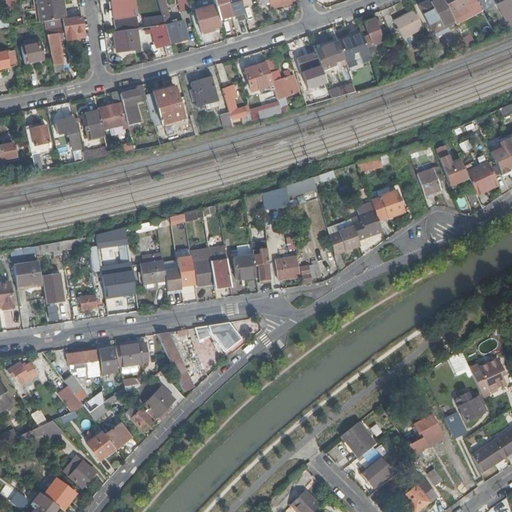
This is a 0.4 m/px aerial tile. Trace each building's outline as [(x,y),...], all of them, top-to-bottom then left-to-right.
[(13,0),(4,0),(6,9),(15,8),(13,0)] [(59,20),(63,19),(60,0),(38,0),(42,23),(44,22),(59,20)] [(115,21),(137,17),(133,0),(116,0),(112,1),(115,21)] [(164,0),(158,0),(165,25),(170,45),(188,40),(183,21),(169,25),(166,13),(168,12),(164,0)] [(190,11),(186,0),(177,0),(181,13),(190,11)] [(213,0),(215,6),(219,20),(232,17),(227,0),(213,0)] [(240,0),(227,0),(232,17),(245,13),(240,0)] [(269,0),(272,9),(292,4),(292,1),(295,0),(269,0)] [(451,17),(442,0),(436,0),(429,4),(427,2),(418,6),(432,31),(453,21),(453,20),(451,17)] [(476,0),(442,0),(451,17),(463,11),(466,18),(481,10),(476,0)] [(219,20),(215,6),(196,11),(203,35),(211,33),(210,30),(222,27),(219,20)] [(424,30),(414,11),(393,22),(403,41),(424,30)] [(80,19),(80,17),(71,18),(71,21),(63,22),(65,40),(75,39),(74,34),(84,33),(82,19),(80,19)] [(138,27),(137,17),(115,21),(114,21),(115,31),(138,27)] [(160,17),(142,20),(144,27),(162,24),(160,17)] [(374,19),(358,25),(362,36),(374,68),(380,66),(373,45),(382,41),(381,38),(375,22),(374,19)] [(60,28),(59,20),(44,22),(47,41),(51,60),(54,73),(66,70),(65,62),(62,63),(56,29),(60,28)] [(379,21),(375,22),(381,38),(385,36),(379,21)] [(454,24),(453,21),(432,31),(433,35),(454,24)] [(170,45),(165,25),(152,27),(157,48),(170,45)] [(136,30),(114,33),(117,52),(139,49),(136,30)] [(348,38),(339,42),(345,59),(358,54),(353,40),(349,41),(348,38)] [(320,67),(345,60),(345,59),(339,42),(315,50),(316,54),(320,67)] [(40,44),(21,48),(24,64),(43,60),(40,44)] [(17,66),(14,51),(4,53),(3,47),(0,47),(0,68),(8,68),(17,66)] [(314,69),(320,67),(316,54),(298,60),(302,73),(306,72),(307,74),(315,71),(314,69)] [(289,84),(287,78),(280,57),(266,61),(275,90),(289,84)] [(349,72),(354,87),(374,80),(370,67),(367,68),(364,59),(347,65),(348,70),(358,67),(359,69),(349,72)] [(250,91),(273,84),(266,63),(244,69),(250,91)] [(294,75),(287,78),(289,84),(275,90),(279,99),(299,92),(294,75)] [(218,101),(212,78),(190,84),(197,107),(218,101)] [(328,90),(331,99),(354,92),(352,83),(328,90)] [(233,84),(222,88),(231,121),(247,116),(244,108),(236,110),(232,96),(236,94),(233,84)] [(145,94),(143,85),(135,87),(136,91),(119,95),(121,102),(122,104),(127,125),(129,134),(144,130),(142,122),(140,123),(134,103),(147,100),(145,94)] [(174,85),(169,87),(178,119),(183,117),(174,85)] [(178,119),(169,87),(145,94),(147,100),(153,125),(178,119)] [(119,95),(118,91),(110,93),(113,104),(121,102),(119,95)] [(74,119),(70,102),(60,104),(64,122),(74,119)] [(122,126),(127,125),(122,104),(97,109),(97,112),(102,129),(110,127),(121,124),(122,126)] [(511,104),(499,109),(502,117),(511,113),(511,104)] [(103,135),(102,129),(97,112),(81,115),(87,139),(103,135)] [(222,128),(231,126),(229,113),(219,115),(222,128)] [(475,121),(478,127),(487,123),(484,117),(475,121)] [(73,152),(82,150),(74,119),(64,122),(55,124),(57,135),(66,133),(70,137),(73,152)] [(29,125),(25,126),(27,138),(33,162),(40,161),(39,153),(36,153),(36,150),(50,148),(45,126),(31,129),(29,125)] [(491,154),(501,177),(509,174),(507,171),(511,168),(511,142),(511,141),(509,137),(498,143),(501,150),(491,154)] [(464,153),(472,148),(467,140),(458,146),(464,153)] [(133,150),(131,142),(124,144),(126,151),(133,150)] [(12,145),(0,146),(0,160),(15,158),(12,145)] [(418,152),(426,148),(425,146),(416,145),(403,149),(405,154),(407,160),(411,158),(412,159),(419,156),(418,152)] [(84,161),(108,155),(107,148),(83,154),(84,161)] [(390,153),(392,158),(405,154),(403,149),(390,153)] [(383,167),(379,156),(358,163),(362,174),(383,167)] [(440,159),(449,184),(466,177),(459,161),(451,164),(448,157),(444,158),(440,159)] [(33,162),(34,170),(42,168),(40,161),(33,162)] [(467,178),(473,190),(478,201),(486,197),(485,193),(498,187),(489,168),(467,178)] [(426,197),(442,191),(434,170),(418,176),(426,196),(426,197)] [(415,171),(401,176),(406,190),(410,189),(412,194),(418,192),(416,187),(420,185),(415,171)] [(316,182),(314,177),(290,185),(292,190),(316,182)] [(287,193),(286,187),(270,191),(272,200),(288,195),(287,193)] [(485,193),(486,197),(500,191),(498,187),(485,193)] [(470,206),(479,203),(478,201),(473,190),(464,193),(470,206)] [(274,216),(272,200),(270,191),(262,194),(263,202),(265,217),(274,216)] [(398,192),(371,200),(372,203),(379,220),(405,212),(398,192)] [(262,194),(255,196),(256,204),(263,202),(262,194)] [(255,196),(244,198),(245,204),(247,212),(257,210),(256,204),(255,196)] [(422,206),(428,203),(426,197),(426,196),(419,198),(422,206)] [(359,241),(383,232),(379,220),(372,203),(356,209),(359,217),(361,222),(353,225),(354,227),(359,241)] [(198,220),(197,211),(184,214),(186,223),(198,220)] [(174,218),(160,222),(163,234),(169,233),(169,235),(173,235),(172,232),(177,231),(174,218)] [(158,229),(157,221),(131,228),(133,235),(158,229)] [(353,225),(352,221),(328,229),(330,236),(354,227),(353,225)] [(336,256),(361,247),(359,241),(354,227),(330,236),(336,256)] [(125,229),(96,237),(97,245),(126,238),(125,229)] [(84,239),(60,243),(61,251),(85,247),(84,239)] [(60,243),(35,247),(36,254),(52,251),(53,256),(62,254),(61,251),(60,243)] [(334,258),(331,245),(318,248),(322,262),(334,258)] [(231,283),(225,246),(209,249),(210,253),(211,259),(215,284),(215,286),(231,283)] [(35,247),(10,251),(12,259),(24,257),(24,256),(36,254),(35,247)] [(261,282),(272,281),(268,247),(252,249),(254,256),(255,265),(258,264),(261,282)] [(313,248),(306,249),(306,252),(298,253),(301,266),(311,264),(310,256),(314,255),(313,248)] [(279,280),(301,276),(297,252),(278,256),(279,260),(276,260),(279,280)] [(211,259),(210,253),(191,256),(192,262),(211,259)] [(237,281),(257,278),(255,265),(254,256),(234,259),(237,281)] [(215,284),(211,259),(192,262),(194,276),(196,276),(198,283),(198,286),(215,284)] [(165,272),(163,261),(140,265),(144,286),(166,282),(165,272)] [(13,265),(17,290),(27,288),(26,284),(39,282),(38,273),(39,273),(38,262),(13,265)] [(319,264),(309,266),(310,274),(302,276),(304,284),(312,282),(311,278),(317,276),(321,274),(319,264)] [(310,274),(309,266),(301,268),(302,276),(310,274)] [(101,270),(105,297),(135,293),(132,273),(113,276),(112,268),(101,270)] [(166,282),(168,292),(175,291),(180,290),(180,294),(188,292),(185,271),(178,272),(178,270),(165,272),(166,282)] [(9,283),(0,284),(0,306),(2,306),(3,310),(14,309),(9,283)] [(62,287),(45,290),(47,305),(65,302),(62,287)] [(94,296),(79,298),(81,311),(84,310),(84,313),(90,312),(90,309),(96,308),(94,296)] [(228,323),(198,328),(200,336),(213,334),(220,343),(221,342),(227,350),(241,339),(228,323)] [(194,387),(169,332),(158,334),(168,355),(185,392),(194,387)] [(450,336),(438,344),(443,351),(455,343),(450,336)] [(128,346),(116,347),(118,356),(120,367),(150,362),(146,343),(130,345),(128,346)] [(113,348),(100,350),(104,375),(117,372),(113,348)] [(100,375),(97,350),(67,355),(69,366),(76,365),(77,370),(86,369),(87,371),(88,376),(100,375)] [(460,352),(447,359),(456,377),(470,370),(460,352)] [(220,366),(229,358),(227,355),(218,363),(220,366)] [(497,359),(477,368),(489,392),(505,384),(501,375),(504,374),(497,359)] [(20,363),(7,371),(12,379),(16,376),(21,385),(38,374),(32,364),(28,367),(28,366),(23,368),(20,363)] [(165,389),(172,383),(161,371),(159,372),(153,376),(165,389)] [(72,376),(65,381),(69,387),(75,396),(83,390),(72,376)] [(126,395),(140,385),(136,379),(123,381),(125,389),(126,395)] [(0,381),(0,406),(11,401),(0,381)] [(75,396),(69,387),(59,394),(72,412),(84,407),(75,396)] [(145,413),(155,422),(158,418),(161,420),(171,409),(169,407),(175,400),(162,387),(144,405),(149,409),(145,413)] [(110,406),(126,395),(125,389),(104,404),(107,408),(110,406)] [(464,422),(482,413),(477,404),(482,402),(480,400),(479,400),(477,397),(470,400),(466,393),(459,397),(462,404),(457,406),(464,422)] [(90,414),(104,404),(102,395),(86,409),(90,414)] [(11,401),(0,406),(0,412),(13,405),(11,401)] [(107,408),(104,404),(90,414),(96,422),(101,418),(101,416),(109,410),(107,408)] [(145,432),(155,422),(145,413),(141,409),(132,419),(145,432)] [(35,422),(43,419),(40,411),(32,415),(35,422)] [(75,418),(72,412),(61,417),(64,424),(75,418)] [(482,413),(469,420),(472,427),(484,422),(485,419),(482,413)] [(121,423),(115,415),(111,418),(117,426),(121,423)] [(410,450),(409,450),(412,454),(423,448),(442,437),(430,415),(413,425),(420,438),(407,445),(410,450)] [(457,416),(445,421),(445,422),(453,439),(465,434),(457,416)] [(52,421),(38,427),(17,437),(25,443),(46,433),(54,442),(63,432),(52,421)] [(117,426),(104,435),(115,449),(132,437),(121,423),(117,426)] [(373,445),(356,423),(340,435),(357,457),(371,447),(373,445)] [(375,437),(382,433),(376,425),(370,429),(375,437)] [(511,428),(489,444),(471,455),(479,473),(495,463),(511,451),(511,428)] [(0,437),(3,443),(17,437),(14,430),(0,436),(0,437)] [(104,435),(102,433),(86,444),(99,461),(105,457),(115,449),(104,435)] [(327,453),(337,465),(348,455),(338,443),(327,453)] [(382,445),(375,449),(380,458),(387,454),(382,445)] [(115,449),(105,457),(106,459),(117,452),(115,449)] [(380,459),(360,474),(372,489),(392,474),(380,459)] [(87,482),(89,479),(95,473),(82,462),(73,472),(71,474),(69,477),(82,488),(87,482)] [(427,476),(434,487),(441,482),(433,471),(427,476)] [(56,505),(63,510),(75,494),(56,479),(43,495),(43,496),(56,505)] [(426,502),(429,505),(429,506),(437,500),(422,480),(403,495),(404,496),(402,499),(411,511),(413,511),(420,507),(426,502)] [(294,511),(311,511),(318,505),(304,491),(289,505),(294,511)] [(50,511),(56,505),(43,496),(31,511),(50,511)]
